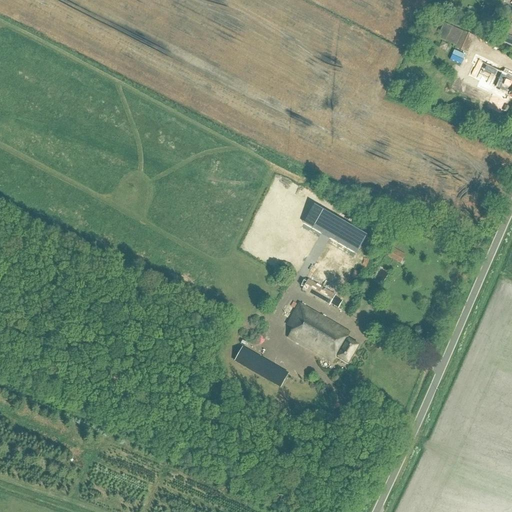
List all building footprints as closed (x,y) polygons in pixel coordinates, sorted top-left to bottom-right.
[(474,38),(459,32),(460,31),(443,24),(437,38),(457,47),(455,49),(466,55),(474,38)] [(511,38),(506,36),(503,43),(511,47),(511,38)] [(448,45),(441,42),(438,49),(445,52),(448,45)] [(474,55),(462,81),(506,102),(507,98),(511,100),(511,74),(504,70),(502,74),(496,71),(498,66),(474,55)] [(405,256),(393,249),(387,259),(400,266),(405,256)] [(328,307),(330,305),(337,310),(341,302),(334,298),(335,296),(308,281),(301,292),(328,307)] [(298,305),(285,327),(291,330),(286,339),(331,365),(334,359),(346,366),(357,347),(345,340),(348,335),(298,305)] [(251,353),(243,367),(271,383),(279,369),(251,353)]
